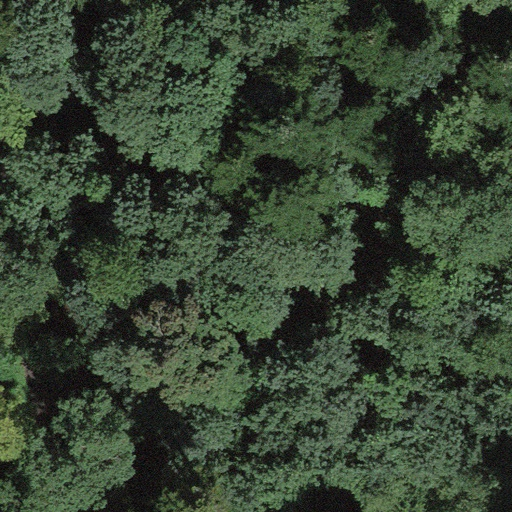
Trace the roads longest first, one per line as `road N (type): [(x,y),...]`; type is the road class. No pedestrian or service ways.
road 1 (track): [(10,0),(91,415),(57,511)]
road 2 (track): [(511,258),(238,335),(91,415)]
